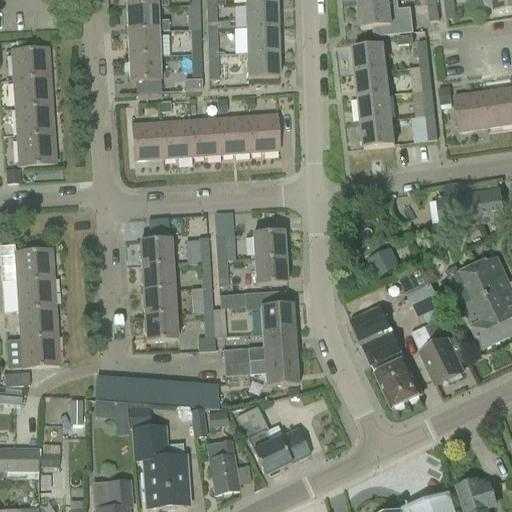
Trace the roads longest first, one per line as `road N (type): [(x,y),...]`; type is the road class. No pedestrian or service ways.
road 1 (residential): [(378,456),(322,335),(316,197)]
road 2 (residential): [(209,372),(115,368),(103,208)]
road 3 (residential): [(103,208),(316,197)]
road 4 (residential): [(316,197),(511,164)]
road 5 (residential): [(316,197),(307,0)]
road 6 (residential): [(102,196),(93,0)]
road 7 (tertiary): [(378,456),(511,392)]
road 8 (tertiary): [(265,511),(378,456)]
